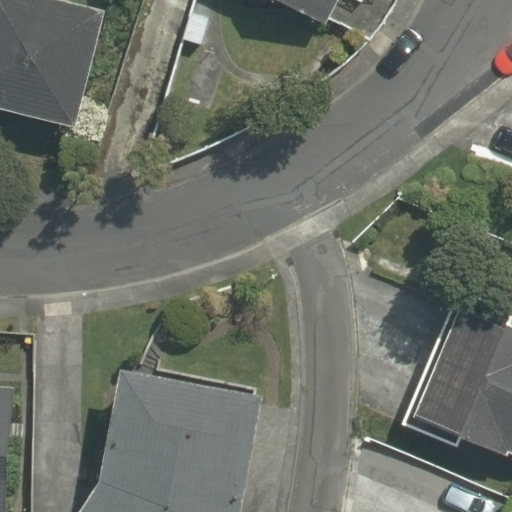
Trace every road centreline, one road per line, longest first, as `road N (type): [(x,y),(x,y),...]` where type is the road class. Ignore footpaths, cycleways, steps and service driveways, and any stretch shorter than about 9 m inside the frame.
road 1 (residential): [(323,511),(334,341),(301,195)]
road 2 (residential): [(0,258),(72,260),(301,195)]
road 3 (residential): [(301,195),(354,156),(468,44),(494,0)]
